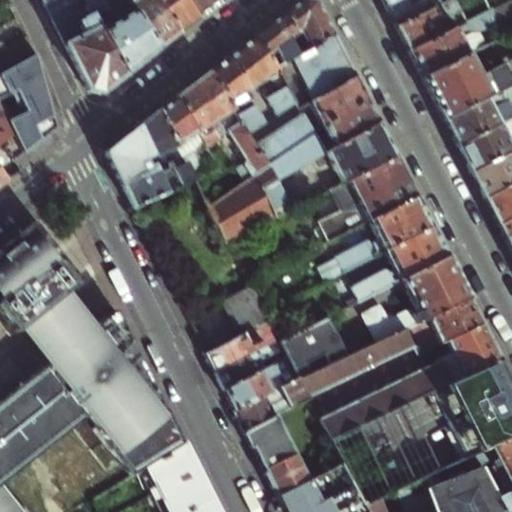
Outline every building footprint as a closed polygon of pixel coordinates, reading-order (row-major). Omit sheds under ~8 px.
[(110,88),(124,77),(91,14),(79,20),(73,7),(84,1),(83,0),(40,0),(87,93),(99,96),(110,88)] [(142,63),(157,51),(125,0),(121,0),(106,8),(104,3),(103,0),(83,0),(84,1),(91,14),(124,77),(142,63)] [(169,42),(180,33),(158,0),(125,0),(157,51),(169,42)] [(189,27),(199,19),(186,0),(158,0),(180,33),(189,27)] [(210,10),(219,3),(217,0),(186,0),(199,19),(210,10)] [(308,0),(301,0),(284,13),(296,35),(305,28),(314,45),(333,36),(325,20),(316,1),(308,0)] [(423,0),(380,0),(382,1),(395,27),(429,10),(423,0)] [(453,0),(448,0),(441,4),(429,10),(395,27),(401,40),(408,52),(457,28),(451,15),(460,11),(453,0)] [(423,0),(429,10),(441,4),(438,0),(423,0)] [(0,4),(0,25),(17,19),(8,1),(0,4)] [(457,28),(408,52),(415,66),(422,80),(469,55),(486,47),(480,34),(501,23),(494,9),(457,28)] [(271,24),(256,35),(268,56),(275,52),(278,60),(272,63),(275,68),(304,51),(302,46),(296,35),(284,13),(271,24)] [(0,49),(26,37),(17,19),(0,25),(0,49)] [(238,50),(235,52),(257,86),(260,84),(269,76),(271,82),(273,87),(264,93),(267,97),(284,85),(281,80),(275,68),(272,63),(268,56),(256,35),(247,42),(238,50)] [(345,59),(333,36),(314,45),(308,48),(304,51),(275,68),(281,80),(296,73),(310,100),(355,78),(345,59)] [(26,37),(0,49),(0,74),(35,55),(26,37)] [(218,66),(208,73),(236,119),(255,106),(252,101),(243,108),(241,105),(236,103),(257,86),(235,52),(218,66)] [(35,55),(0,74),(0,109),(15,138),(23,153),(53,129),(36,57),(35,55)] [(469,55),(422,80),(434,105),(443,122),(511,86),(511,59),(505,63),(503,60),(478,73),(469,55)] [(192,86),(175,98),(211,156),(218,167),(207,174),(194,183),(207,206),(266,167),(254,147),(250,142),(247,136),(236,119),(208,73),(192,86)] [(355,78),(310,100),(308,101),(319,124),(366,100),(362,92),(355,78)] [(284,85),(267,97),(272,106),(277,115),(295,103),(284,85)] [(511,86),(443,122),(450,135),(457,148),(511,119),(511,109),(508,102),(511,100),(511,86)] [(167,105),(158,112),(193,181),(194,183),(207,174),(201,163),(211,156),(175,98),(167,105)] [(366,100),(319,124),(332,148),(378,124),(374,115),(366,100)] [(260,115),(255,106),(236,119),(247,136),(251,133),(265,124),(260,115)] [(0,109),(0,187),(8,182),(0,166),(0,145),(15,138),(0,109)] [(148,120),(137,128),(161,176),(151,178),(150,175),(142,179),(140,178),(121,187),(133,211),(193,181),(158,112),(148,120)] [(285,125),(298,145),(313,136),(311,133),(309,129),(307,124),(301,114),(294,119),(285,125)] [(511,119),(457,148),(463,160),(470,174),(511,152),(511,119)] [(378,124),(332,148),(322,153),(341,185),(395,157),(389,146),(378,124)] [(270,135),(284,155),(298,145),(285,125),(278,130),(270,135)] [(121,141),(105,154),(121,187),(140,178),(142,179),(150,175),(151,178),(161,176),(137,128),(121,141)] [(251,133),(247,136),(250,142),(255,139),(251,133)] [(262,141),(254,147),(266,167),(284,155),(270,135),(262,141)] [(322,153),(313,136),(298,145),(284,155),(266,167),(207,206),(226,243),(295,208),(278,180),(322,153)] [(511,152),(470,174),(477,188),(483,200),(511,185),(511,152)] [(395,157),(341,185),(328,191),(337,209),(313,221),(324,242),(367,221),(416,197),(407,179),(395,157)] [(511,185),(483,200),(490,214),(497,227),(511,218),(511,185)] [(416,197),(367,221),(376,240),(372,243),(371,240),(368,239),(320,264),(327,278),(382,250),(430,226),(425,215),(416,197)] [(511,218),(497,227),(504,241),(511,254),(511,253),(511,218)] [(430,226),(382,250),(392,271),(388,274),(386,271),(383,270),(348,287),(356,302),(399,280),(447,257),(439,243),(430,226)] [(0,253),(0,324),(7,334),(12,331),(39,365),(82,421),(128,480),(143,471),(181,448),(175,436),(136,358),(111,309),(105,314),(93,324),(70,295),(75,291),(38,244),(43,240),(33,227),(0,253)] [(457,278),(447,257),(399,280),(415,312),(410,314),(408,311),(405,310),(404,311),(380,322),(374,310),(371,309),(360,314),(371,338),(366,338),(366,346),(383,338),(404,329),(468,299),(457,278)] [(269,323),(249,282),(220,295),(241,337),(244,335),(269,323)] [(468,299),(404,329),(412,346),(416,354),(446,340),(481,324),(476,314),(468,299)] [(326,317),(278,341),(280,345),(287,358),(292,369),(297,378),(317,369),(337,360),(345,356),(341,348),(350,343),(344,331),(335,335),(326,317)] [(484,330),(481,324),(446,340),(449,346),(451,351),(436,358),(438,362),(442,370),(448,383),(499,360),(492,346),(484,330)] [(404,329),(383,338),(391,355),(401,351),(412,346),(404,329)] [(244,335),(241,337),(205,355),(210,365),(214,372),(278,341),(275,334),(269,337),(267,334),(248,343),(244,335)] [(383,338),(364,347),(373,364),(382,360),(391,355),(383,338)] [(278,341),(214,372),(219,382),(223,391),(263,370),(259,362),(277,353),(275,348),(280,345),(278,341)] [(373,364),(364,347),(356,351),(365,368),(373,364)] [(365,368),(356,351),(345,356),(337,360),(345,377),(355,372),(365,368)] [(263,370),(223,391),(229,402),(233,411),(266,395),(259,381),(267,377),(272,380),(292,369),(287,358),(263,370)] [(337,360),(317,369),(325,386),(336,381),(345,377),(337,360)] [(511,384),(499,360),(448,383),(432,391),(466,457),(511,435),(511,384)] [(432,391),(448,383),(442,370),(438,362),(430,366),(422,369),(431,391),(432,391)] [(0,484),(72,429),(82,421),(39,365),(9,388),(6,384),(0,388),(0,484)] [(317,369),(297,378),(297,379),(306,395),(316,391),(325,386),(317,369)] [(414,399),(431,391),(422,369),(413,373),(404,378),(414,399)] [(398,407),(414,399),(404,378),(396,381),(388,385),(398,407)] [(306,395),(297,379),(278,389),(288,409),(307,399),(306,395)] [(380,415),(398,407),(388,385),(379,389),(370,394),(380,415)] [(266,395),(233,411),(238,421),(243,431),(273,416),(265,402),(273,398),(270,393),(266,395)] [(363,423),(380,415),(370,394),(362,397),(354,401),(363,423)] [(345,431),(363,423),(354,401),(344,406),(335,410),(345,431)] [(328,439),(345,431),(335,410),(327,414),(317,418),(328,439)] [(273,416),(243,431),(244,432),(242,433),(249,448),(251,447),(256,456),(264,474),(263,475),(270,490),(272,489),(276,497),(309,481),(275,415),(273,416)] [(511,435),(466,457),(461,459),(467,471),(479,466),(495,498),(511,489),(511,435)] [(188,461),(181,448),(143,471),(155,495),(194,475),(188,461)] [(364,511),(361,505),(341,465),(309,481),(276,497),(283,511),(364,511)] [(502,511),(495,498),(479,466),(467,471),(430,485),(428,480),(422,482),(428,498),(433,511),(502,511)] [(202,491),(194,475),(155,495),(163,511),(191,511),(209,504),(202,491)] [(433,511),(428,498),(415,503),(408,484),(395,490),(401,508),(402,511),(433,511)] [(511,511),(511,489),(495,498),(502,511),(511,511)] [(0,511),(22,511),(20,509),(15,511),(0,493),(0,511)] [(402,511),(401,508),(390,511),(383,511),(378,497),(361,505),(364,511),(402,511)]
